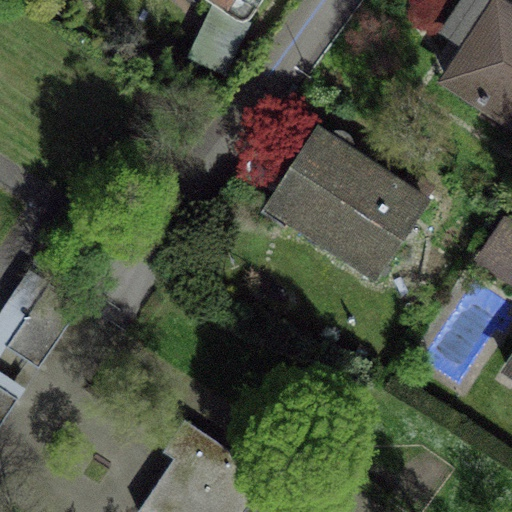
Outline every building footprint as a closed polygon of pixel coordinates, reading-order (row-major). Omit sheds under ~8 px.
[(268,0),(198,0),(249,31),(268,0)] [(511,5),(509,3),(450,96),(511,135),(511,5)] [(449,210),(337,139),(285,220),(397,292),(449,210)] [(511,232),(496,258),(511,267),(511,232)] [(0,352),(11,360),(63,282),(39,265),(0,322),(0,352)] [(170,481),(150,510),(151,511),(247,511),(255,500),(249,496),(243,492),(268,456),(233,432),(229,439),(226,443),(191,420),(186,428),(169,454),(182,463),(170,481)]
